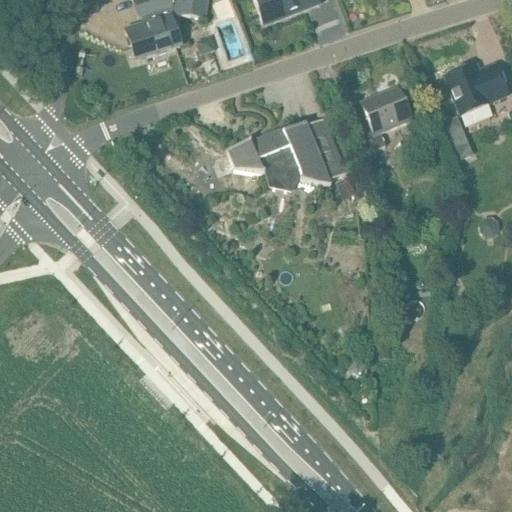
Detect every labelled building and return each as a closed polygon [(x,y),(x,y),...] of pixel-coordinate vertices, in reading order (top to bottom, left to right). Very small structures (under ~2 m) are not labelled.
[(125,34),(135,64),(180,50),(170,20),(176,18),(205,22),(207,0),(136,0),(131,2),(138,21),(140,20),(143,28),(125,34)] [(251,0),(262,28),(279,22),(279,20),(286,17),(287,19),(318,7),(315,0),(251,0)] [(471,70),(444,82),(460,120),(487,109),(487,107),(507,98),(495,69),(474,77),(471,70)] [(396,92),(360,107),(369,130),(358,134),(367,157),(385,150),(379,137),(410,124),(396,92)] [(447,141),(463,135),(456,120),(441,126),(447,141)] [(249,145),(225,155),(225,156),(227,155),(234,173),(233,173),(233,174),(264,179),(300,184),(332,188),(330,182),(344,176),(322,123),(305,130),(304,128),(305,128),(305,127),(281,136),(281,135),(249,147),(249,146),(250,146),(249,145)] [(361,168),(366,182),(381,176),(377,162),(361,168)] [(342,204),(355,197),(346,181),(333,187),(342,204)] [(378,363),(392,362),(391,346),(377,347),(378,363)] [(366,369),(354,363),(349,375),(360,381),(366,369)]
